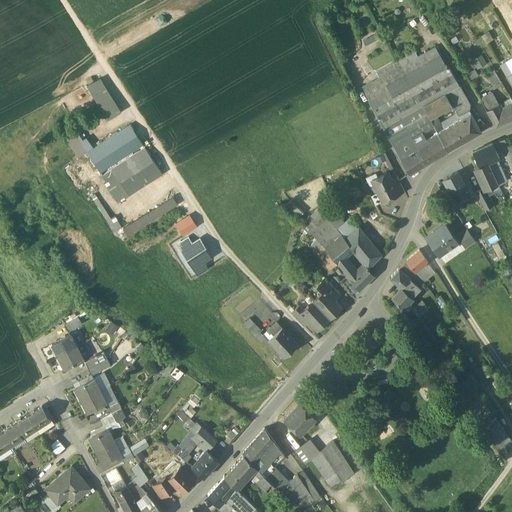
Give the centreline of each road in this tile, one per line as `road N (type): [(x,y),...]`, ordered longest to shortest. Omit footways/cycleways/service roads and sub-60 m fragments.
road 1 (secondary): [(511,126),(465,146),(422,180),(365,300)]
road 2 (secondary): [(311,362),(177,511)]
road 3 (track): [(511,380),(423,244),(404,228)]
road 4 (unknown): [(92,359),(177,511)]
road 5 (residential): [(311,362),(322,371),(360,370),(393,356),(397,333),(365,300)]
road 6 (residential): [(48,387),(114,511)]
